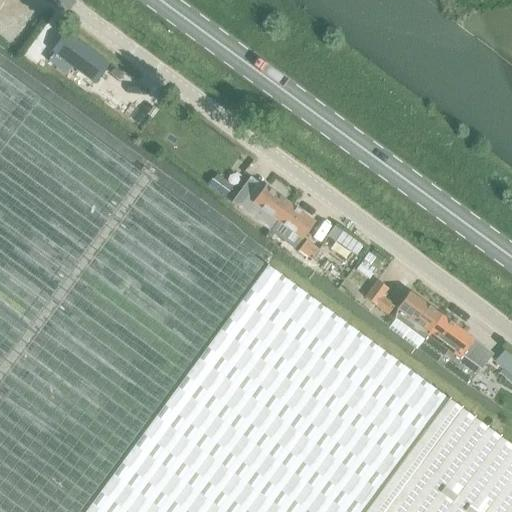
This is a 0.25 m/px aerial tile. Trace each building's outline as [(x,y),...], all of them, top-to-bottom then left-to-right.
[(65,33),(51,52),(94,84),(109,65),(65,33)] [(0,511),(78,511),(261,264),(237,246),(150,182),(154,179),(136,165),(133,169),(0,71),(0,511)] [(120,94),(103,81),(93,95),(109,108),(120,94)] [(215,175),(206,187),(222,199),(230,187),(215,175)] [(267,233),(271,227),(270,227),(287,204),(264,188),(263,190),(254,183),(234,209),(267,233)] [(313,224),(287,204),(270,227),(271,227),(283,236),(288,229),(302,240),(313,224)] [(362,246),(334,227),(327,237),(355,256),(362,246)] [(311,260),(318,251),(306,242),(300,251),(311,260)] [(381,264),(369,254),(363,260),(376,270),(381,264)] [(368,280),(376,270),(363,260),(356,270),(368,280)] [(364,511),(447,401),(266,267),(85,511),(364,511)] [(388,316),(394,308),(380,298),(386,290),(375,282),(363,298),(388,316)] [(396,310),(426,333),(437,317),(407,295),(396,310)] [(469,341),(437,317),(426,333),(428,334),(420,345),(437,357),(445,346),(477,370),(487,356),(469,342),(469,341)] [(511,357),(504,350),(493,362),(511,379),(511,357)] [(511,511),(511,448),(447,401),(364,511),(511,511)]
